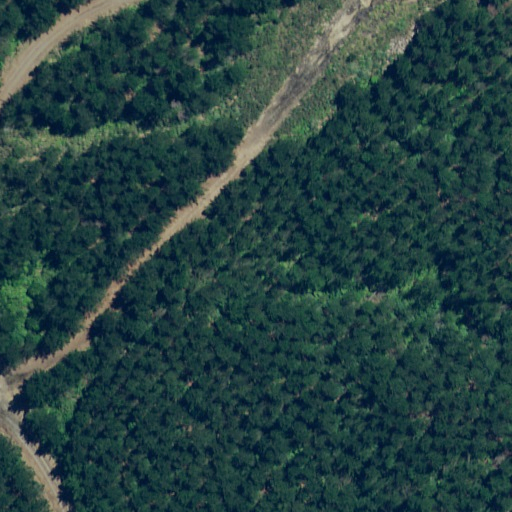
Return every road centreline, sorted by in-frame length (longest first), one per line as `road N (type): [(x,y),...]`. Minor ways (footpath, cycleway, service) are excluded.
road 1 (track): [(0,366),(75,310),(278,69)]
road 2 (unclassified): [(124,0),(53,39),(16,79),(0,119)]
